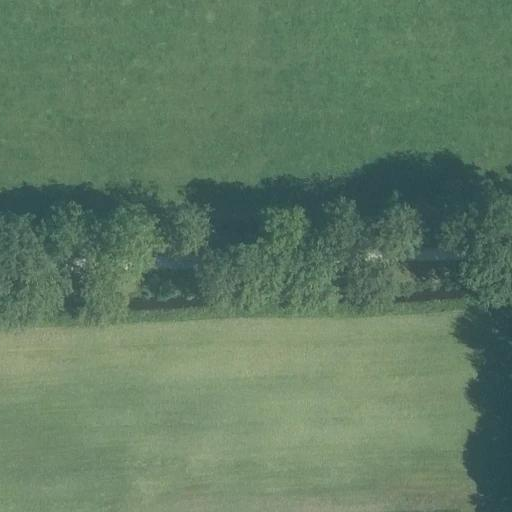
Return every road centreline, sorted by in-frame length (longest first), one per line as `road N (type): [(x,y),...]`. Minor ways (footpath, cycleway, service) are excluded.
road 1 (track): [(0,269),(511,253)]
road 2 (track): [(0,216),(511,203)]
